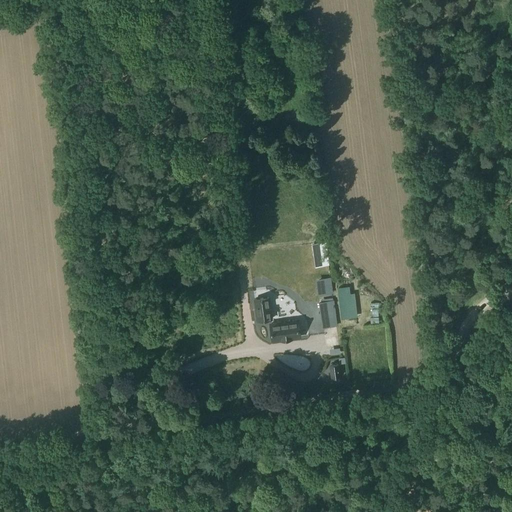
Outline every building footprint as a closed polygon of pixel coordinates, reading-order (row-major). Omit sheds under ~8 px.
[(327,242),(313,244),(316,268),(330,266),(327,242)] [(271,319),(268,298),(254,299),(257,321),(271,319)] [(336,300),(321,302),(323,315),(337,313),(336,300)] [(299,338),(296,320),(271,324),(271,326),(270,326),(271,339),(273,338),(273,341),(281,340),(291,339),(299,338)] [(329,351),(336,351),(337,336),(329,335),(329,351)] [(338,364),(330,365),(332,377),(333,377),(334,379),(338,378),(338,376),(340,376),(338,364)]
